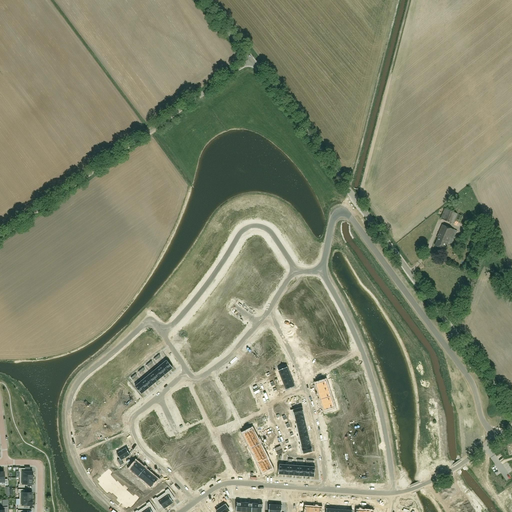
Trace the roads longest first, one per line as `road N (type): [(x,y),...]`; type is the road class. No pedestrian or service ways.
road 1 (tertiary): [(511,411),(250,59)]
road 2 (unclassified): [(495,439),(467,375),(349,216),(335,216),(321,272)]
road 3 (residential): [(123,511),(75,453),(72,392),(146,322),(163,333)]
road 4 (residential): [(321,272),(368,369),(394,493)]
road 5 (residential): [(163,333),(251,225),(265,226),(296,270),(321,272)]
road 6 (unclassified): [(0,236),(151,129)]
road 7 (residential): [(195,500),(138,442),(132,419),(187,369)]
road 8 (residential): [(151,129),(165,155),(142,220),(113,267)]
road 9 (residential): [(195,500),(226,480),(325,486)]
road 10 (unclassified): [(151,129),(250,59)]
